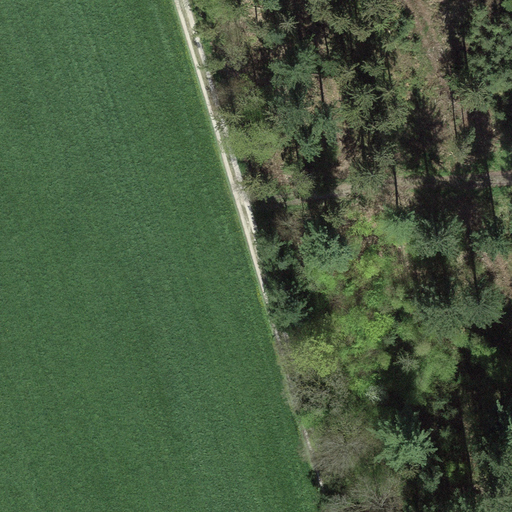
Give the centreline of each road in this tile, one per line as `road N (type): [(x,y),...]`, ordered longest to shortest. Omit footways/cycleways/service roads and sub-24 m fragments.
road 1 (track): [(331,511),(177,0)]
road 2 (track): [(511,180),(237,203)]
